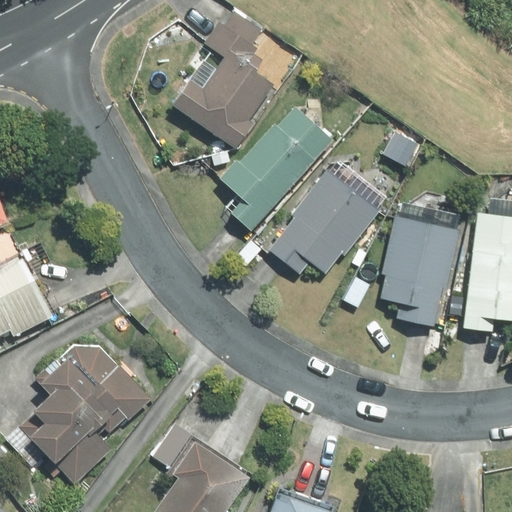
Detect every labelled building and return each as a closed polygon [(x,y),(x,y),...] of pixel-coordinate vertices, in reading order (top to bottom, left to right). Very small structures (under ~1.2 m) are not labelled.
[(273,85),(223,56),(202,91),(179,77),(160,109),(233,152),(273,85)] [(247,230),(331,138),(290,101),(270,123),(266,119),(214,177),(239,200),(228,213),(247,230)] [(340,262),(380,210),(323,166),(286,214),(292,219),(267,252),(294,272),(302,261),(322,276),(336,259),(340,262)] [(511,217),(471,213),(458,328),(486,331),(487,320),(511,322),(511,217)] [(443,288),(454,232),(387,218),(375,276),(382,276),(378,298),(401,302),(398,318),(428,324),(435,286),(443,288)] [(10,339),(48,317),(15,257),(0,265),(0,332),(4,330),(10,339)] [(367,285),(352,277),(338,301),(353,309),(367,285)] [(50,461),(70,483),(106,450),(97,440),(143,398),(96,347),(70,345),(36,378),(50,392),(1,440),(30,470),(39,462),(46,465),(50,461)] [(147,511),(220,511),(246,471),(170,422),(150,457),(166,466),(163,473),(171,475),(147,511)] [(328,511),(331,504),(269,483),(259,511),(328,511)]
